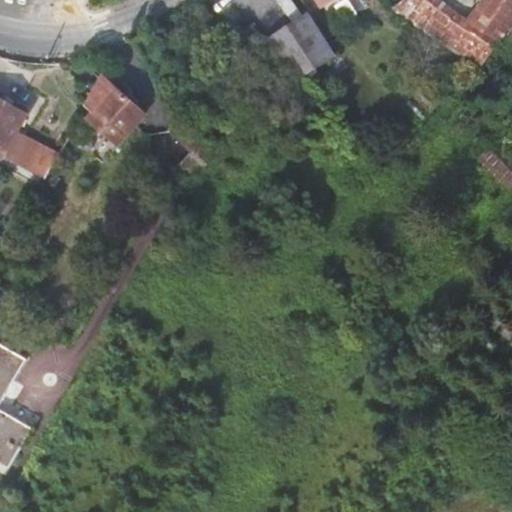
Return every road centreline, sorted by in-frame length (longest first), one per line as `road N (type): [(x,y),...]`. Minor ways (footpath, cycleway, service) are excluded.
road 1 (unknown): [(115,29),(162,110),(172,186),(87,344)]
road 2 (tertiary): [(0,34),(69,40),(115,29),(168,0)]
